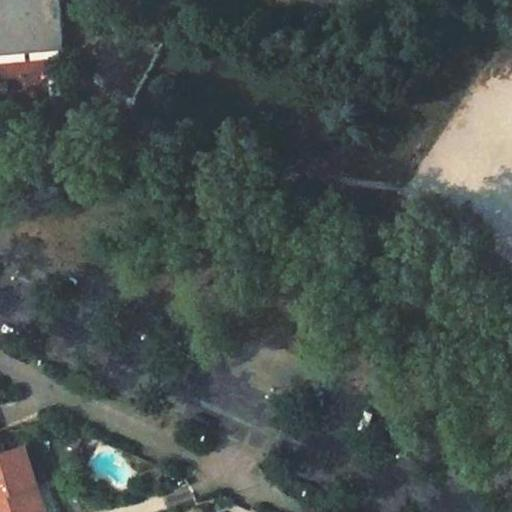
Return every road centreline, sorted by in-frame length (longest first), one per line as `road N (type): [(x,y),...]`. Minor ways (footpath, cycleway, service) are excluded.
road 1 (residential): [(0,284),(488,511)]
road 2 (residential): [(0,361),(225,469)]
